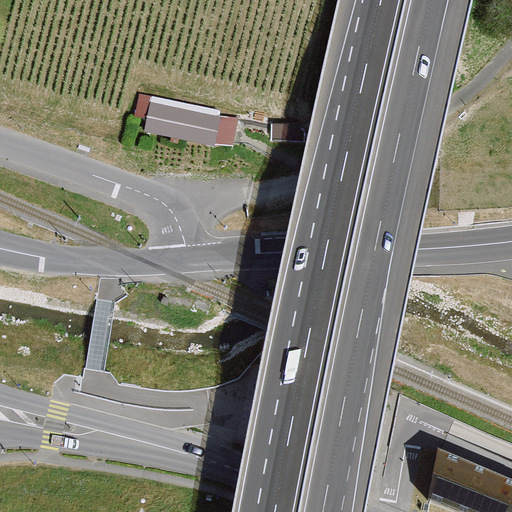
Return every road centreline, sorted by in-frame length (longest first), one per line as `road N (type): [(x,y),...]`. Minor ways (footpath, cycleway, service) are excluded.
road 1 (motorway): [(324,511),(430,0)]
road 2 (motorway): [(379,0),(273,511)]
road 3 (tertiary): [(325,511),(198,458),(0,414)]
road 4 (tertiary): [(183,257),(511,241)]
road 5 (residential): [(183,257),(182,237),(162,206),(0,143)]
road 6 (tertiary): [(0,248),(69,263),(183,257)]
